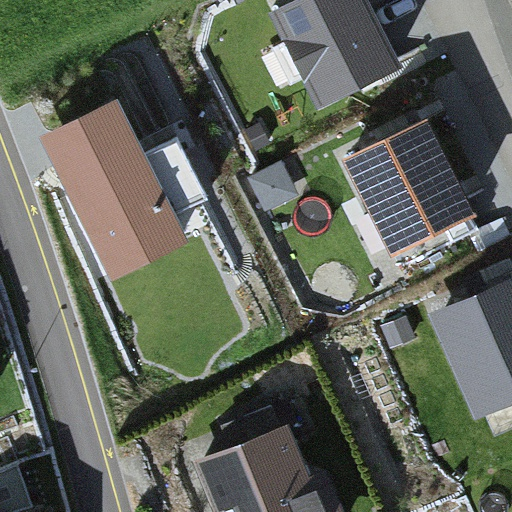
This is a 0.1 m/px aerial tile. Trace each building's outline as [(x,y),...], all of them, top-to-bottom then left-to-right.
[(394,57),(364,0),(292,0),(275,9),(320,95),(394,57)] [(179,229),(117,98),(44,133),(106,264),(179,229)] [(471,201),(425,113),(347,154),(393,241),(471,201)] [(511,389),(511,275),(437,309),(479,404),(511,389)] [(331,511),(297,413),(204,446),(227,511),(331,511)]
